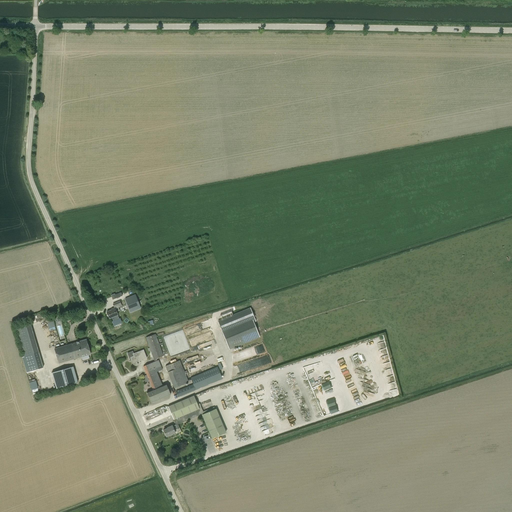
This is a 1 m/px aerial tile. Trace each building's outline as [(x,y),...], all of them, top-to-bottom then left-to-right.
[(135,295),(125,299),(130,312),(140,308),(135,295)] [(112,304),(114,308),(111,309),(111,310),(107,312),(109,318),(118,315),(116,312),(119,311),(118,308),(122,307),(120,301),(112,304)] [(218,321),(229,349),(259,337),(253,322),(255,321),(250,308),(218,321)] [(24,357),(38,352),(30,324),(16,328),(24,357)] [(156,358),(163,356),(155,334),(146,337),(150,348),(148,348),(149,351),(151,350),(155,362),(157,361),(156,358)] [(55,349),(59,363),(90,354),(86,340),(55,349)] [(146,358),(143,350),(133,354),(132,351),(127,353),(130,361),(132,360),(134,366),(138,365),(136,362),(146,358)] [(269,354),(261,357),(265,365),(272,362),(269,354)] [(28,372),(34,370),(31,360),(25,362),(28,372)] [(162,370),(158,360),(157,361),(155,362),(143,366),(147,375),(143,376),(146,383),(149,381),(153,389),(147,392),(147,391),(147,392),(151,403),(152,403),(170,395),(166,384),(162,385),(156,372),(162,370)] [(165,366),(174,388),(188,382),(180,360),(165,366)] [(73,366),(52,372),(56,389),(78,383),(73,366)] [(208,385),(203,373),(191,378),(193,384),(175,392),(178,397),(208,385)] [(166,437),(175,433),(180,431),(177,424),(201,414),(194,395),(168,407),(175,425),(172,426),(172,425),(167,428),(163,430),(166,437)] [(216,409),(202,415),(212,438),(226,432),(216,409)] [(271,432),(264,419),(258,422),(264,435),(271,432)]
